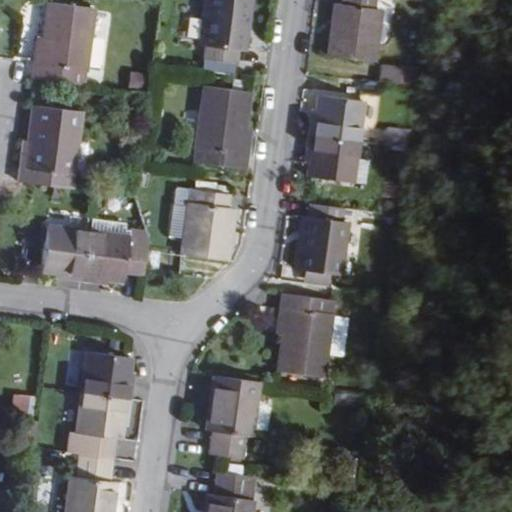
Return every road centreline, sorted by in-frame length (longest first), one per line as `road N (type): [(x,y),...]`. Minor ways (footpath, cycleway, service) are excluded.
road 1 (residential): [(176,318),(235,284),(263,235),(294,0)]
road 2 (residential): [(148,511),(176,318)]
road 3 (residential): [(0,292),(176,318)]
